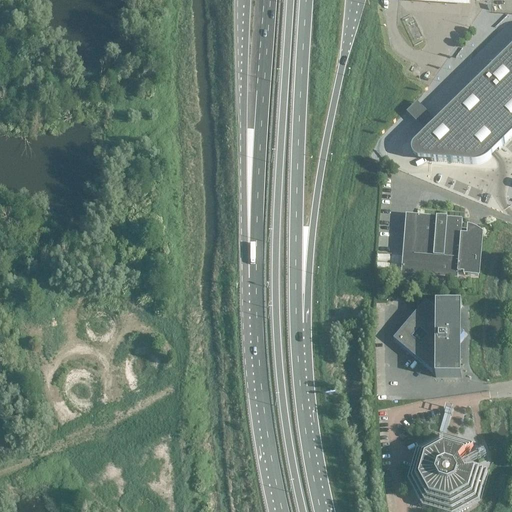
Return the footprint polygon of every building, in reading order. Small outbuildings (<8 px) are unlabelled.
[(424,131),(426,134),(414,146),(414,147),(414,146),(415,145),(431,162),(430,162),(474,166),(476,165),(480,165),(483,164),(485,162),(488,161),(490,159),(511,137),(511,49),(436,124),(434,122),(424,131)] [(464,276),(465,277),(465,276),(478,277),(481,238),(468,237),(468,235),(467,235),(467,237),(461,236),(462,221),(417,217),(414,257),(404,256),(402,276),(458,281),(458,275),(464,276)] [(432,374),(436,370),(436,378),(461,379),(462,339),(465,335),(462,333),(462,306),(437,305),(437,312),(426,303),(394,341),(432,374)] [(446,433),(451,416),(452,416),(454,410),(446,408),(445,414),(440,432),(446,433)] [(473,446),(443,437),(416,452),(408,481),(422,508),(436,511),(460,511),(479,502),(487,472),(487,471),(465,474),(460,463),(473,447),(473,446)] [(476,458),(479,462),(486,458),(484,454),(476,458)]
